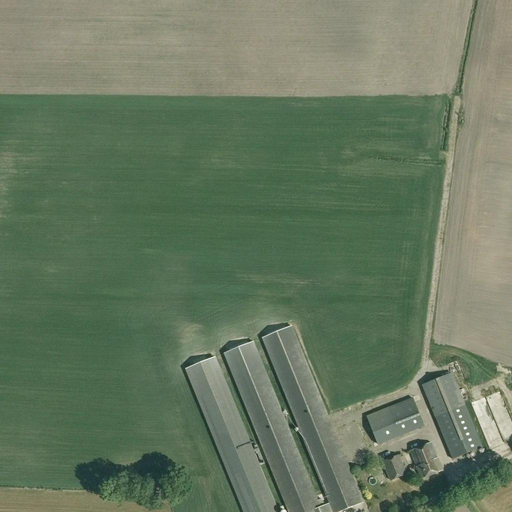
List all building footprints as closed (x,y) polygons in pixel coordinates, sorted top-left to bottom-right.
[(254,342),(224,354),(288,511),(339,511),(363,502),(292,327),(262,339),(330,504),(325,506),(322,500),(319,501),(254,342)] [(185,370),(243,511),(277,511),(215,358),(185,370)] [(482,448),(464,405),(452,374),(423,386),(453,460),(482,448)] [(379,446),(425,427),(413,398),(367,417),(379,446)] [(443,471),(438,459),(437,459),(431,443),(410,451),(417,467),(421,479),(443,471)] [(406,474),(399,456),(383,463),(391,480),(406,474)]
